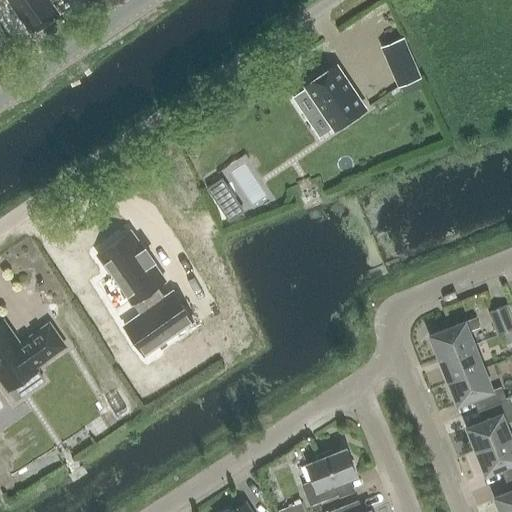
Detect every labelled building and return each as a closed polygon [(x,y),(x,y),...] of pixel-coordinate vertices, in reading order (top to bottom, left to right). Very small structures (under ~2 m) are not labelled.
[(7,0),(30,33),(57,14),(49,2),(52,0),(7,0)] [(388,67),(397,87),(420,77),(411,57),(388,67)] [(335,66),(305,86),(334,130),(364,110),(335,66)] [(130,232),(97,255),(131,303),(134,302),(142,313),(123,326),(143,355),(192,321),(172,292),(162,299),(153,288),(164,281),(151,262),(152,261),(144,250),(143,251),(130,232)] [(496,335),(511,328),(511,322),(505,305),(487,312),(496,335)] [(439,359),(473,345),(468,331),(479,327),(475,317),(429,335),(439,359)] [(35,368),(65,347),(49,324),(19,345),(3,321),(0,322),(0,380),(7,391),(37,370),(35,368)] [(448,382),(482,368),(473,345),(439,359),(448,382)] [(477,396),(482,408),(505,399),(500,387),(491,390),(482,368),(448,382),(457,404),(477,396)] [(505,399),(482,408),(486,420),(466,428),(476,451),(510,437),(505,424),(511,420),(511,410),(507,398),(505,399)] [(511,442),(510,437),(476,451),(485,474),(505,466),(509,478),(511,476),(511,442)] [(337,495),(333,484),(355,475),(344,449),(333,453),(331,449),(315,455),(317,460),(306,464),(312,480),(301,485),(309,506),(337,495)] [(511,511),(511,476),(509,478),(511,484),(511,490),(494,497),(499,511),(511,511)] [(307,511),(304,501),(282,509),(282,511),(307,511)]
